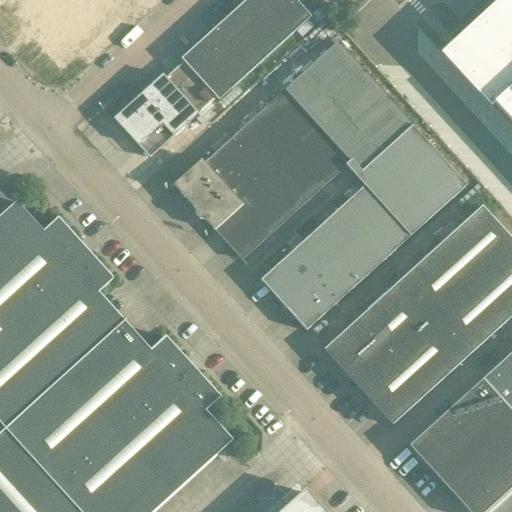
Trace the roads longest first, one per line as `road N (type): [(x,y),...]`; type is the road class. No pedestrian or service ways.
road 1 (unclassified): [(402,511),(53,125)]
road 2 (unclassified): [(53,125),(201,0)]
